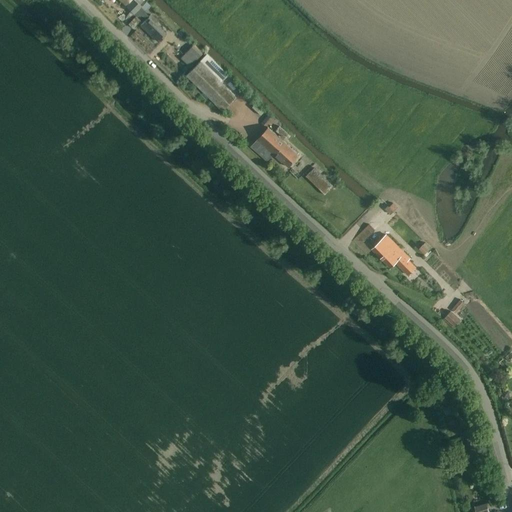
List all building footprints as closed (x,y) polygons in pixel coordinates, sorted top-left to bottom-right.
[(132,0),(127,5),(126,7),(134,15),(134,14),(141,7),(141,6),(145,1),(144,0),(143,1),(142,0),(132,0)] [(131,21),(128,23),(129,24),(133,28),(140,20),(139,19),(142,16),(146,19),(140,25),(148,32),(158,42),(162,37),(165,34),(164,32),(155,24),(158,21),(151,14),(149,16),(145,13),(146,12),(141,8),(141,7),(134,14),(135,14),(136,15),(131,21)] [(185,54),(181,58),(187,64),(189,67),(194,62),(200,55),(202,53),(203,53),(194,44),(194,45),(191,47),(185,54)] [(186,75),(221,111),(235,96),(200,61),(186,75)] [(267,161),(271,157),(273,154),(289,167),(299,156),(282,141),(288,134),(279,126),(276,130),(282,135),(280,137),(274,132),(268,127),(250,146),(267,161)] [(325,195),(333,186),(315,167),(306,176),(325,195)] [(386,234),(373,247),(371,249),(390,268),(396,263),(408,275),(416,267),(408,259),(410,258),(386,234)] [(460,299),(451,309),(456,313),(465,303),(460,299)] [(454,326),(459,322),(461,320),(451,311),(447,315),(444,317),(454,326)] [(488,511),(489,511),(487,502),(475,506),(476,511),(488,511)]
